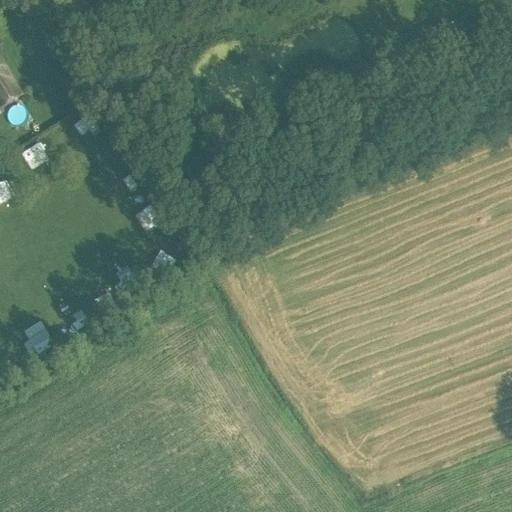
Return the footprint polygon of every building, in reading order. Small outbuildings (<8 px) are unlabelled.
[(460,56),(448,32),(394,58),(406,82),(460,56)] [(0,64),(0,107),(20,96),(0,64)] [(59,114),(54,141),(69,143),(73,116),(59,114)] [(34,181),(48,179),(46,164),(32,166),(34,181)] [(66,180),(74,200),(104,188),(97,169),(66,180)] [(111,202),(84,209),(88,226),(116,219),(111,202)]
